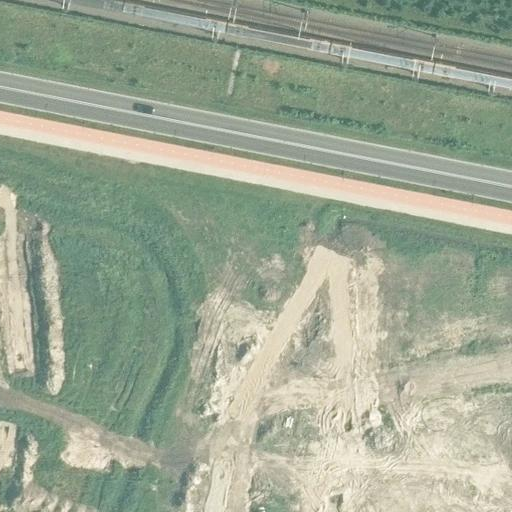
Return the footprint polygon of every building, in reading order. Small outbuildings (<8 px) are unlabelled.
[(75,200),(33,202),(34,230),(76,227),(75,200)] [(269,223),(256,246),(292,267),(305,245),(269,223)] [(76,227),(34,230),(36,256),(78,254),(76,227)] [(256,246),(243,268),(279,289),(292,267),(256,246)] [(78,254),(36,256),(37,282),(79,280),(78,254)] [(243,268),(230,289),(266,311),(279,289),(243,268)] [(403,270),(361,272),(363,300),(405,298),(403,270)] [(79,280),(37,282),(38,309),(80,307),(79,280)] [(230,289),(217,311),(253,332),(266,311),(230,289)] [(405,298),(363,300),(364,326),(406,324),(405,298)] [(80,307),(38,309),(40,335),(82,333),(80,307)] [(217,311),(205,333),(241,354),(253,332),(217,311)] [(410,343),(424,346),(429,323),(416,320),(410,343)] [(406,324),(364,326),(366,352),(407,350),(406,324)] [(82,333),(40,335),(41,362),(83,360),(82,333)] [(205,333),(192,354),(228,376),(241,354),(205,333)] [(407,350),(366,352),(367,379),(409,377),(407,350)] [(192,354),(178,377),(214,398),(228,376),(192,354)] [(409,377),(367,379),(368,405),(410,403),(409,377)] [(511,378),(502,396),(511,402),(511,378)] [(511,402),(502,396),(489,418),(511,431),(511,402)] [(410,403),(368,405),(370,433),(412,430),(410,403)] [(511,431),(489,418),(476,440),(511,462),(511,460),(511,431)] [(17,427),(13,449),(51,457),(56,435),(17,427)] [(13,449),(8,470),(46,478),(51,457),(13,449)] [(171,460),(166,482),(204,490),(209,468),(171,460)] [(8,470),(4,491),(42,499),(46,478),(8,470)] [(166,482),(162,503),(200,511),(204,490),(166,482)] [(4,491),(0,508),(0,511),(39,511),(42,499),(4,491)] [(345,502),(342,511),(380,511),(381,509),(345,502)] [(162,503),(159,511),(199,511),(200,511),(162,503)]
